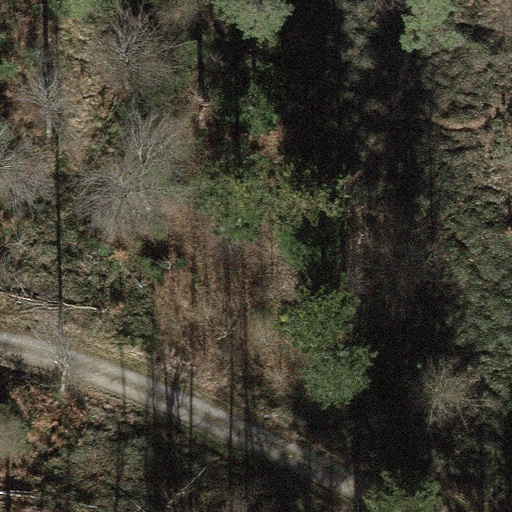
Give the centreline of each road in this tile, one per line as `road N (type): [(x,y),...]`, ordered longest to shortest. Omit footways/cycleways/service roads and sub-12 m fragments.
road 1 (track): [(231,420),(0,340)]
road 2 (track): [(231,420),(439,511)]
